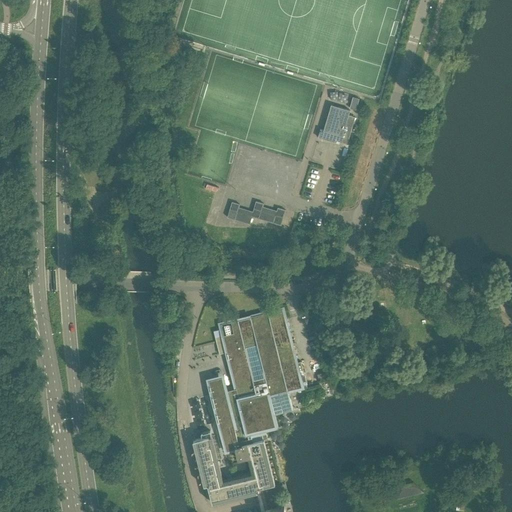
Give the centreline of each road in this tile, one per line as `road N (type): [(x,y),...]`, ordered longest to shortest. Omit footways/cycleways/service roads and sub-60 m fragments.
road 1 (primary): [(94,511),(64,255),(71,0)]
road 2 (unclassified): [(158,284),(305,289),(335,277),(346,263),(425,0)]
road 3 (primary): [(42,50),(41,302),(76,511)]
road 4 (unknown): [(441,0),(368,242),(379,261),(511,313)]
road 5 (unclassified): [(158,284),(0,279)]
